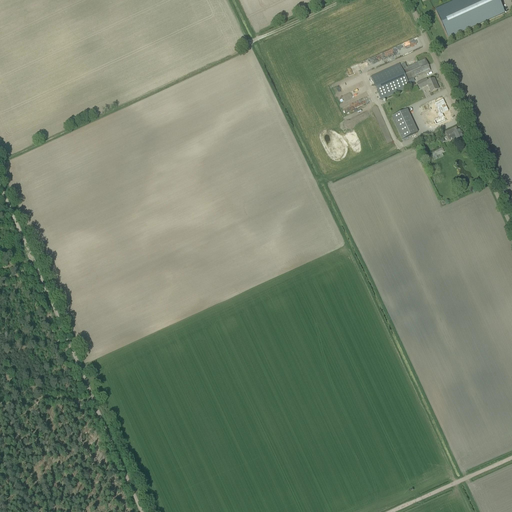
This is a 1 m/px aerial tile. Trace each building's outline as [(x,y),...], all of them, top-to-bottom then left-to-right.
[(458,0),(435,10),(448,39),(504,14),(497,0),(458,0)] [(371,77),(381,100),(410,87),(407,81),(429,72),(430,71),(425,60),(407,68),(405,63),(400,65),(399,64),(371,77)] [(427,85),(431,93),(437,90),(435,84),(436,83),(434,79),(427,82),(426,79),(417,84),(419,89),(427,85)] [(439,119),(434,121),(436,126),(446,122),(443,115),(449,112),(444,101),(435,105),(439,114),(438,115),(439,119)] [(407,110),(391,117),(402,140),(417,133),(407,110)] [(456,140),(459,146),(463,144),(460,138),(463,137),(460,129),(458,130),(456,127),(445,132),(449,141),(451,139),(452,142),(456,140)]
